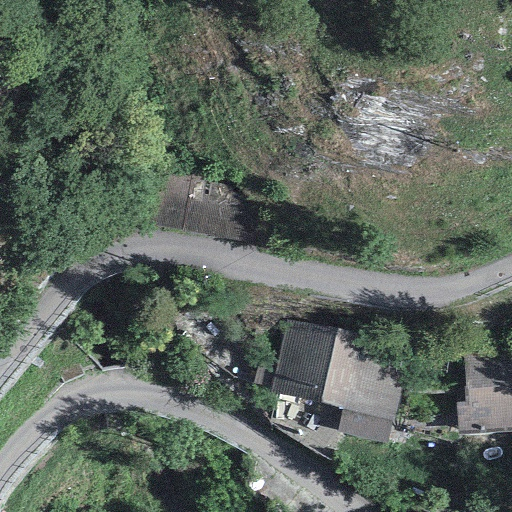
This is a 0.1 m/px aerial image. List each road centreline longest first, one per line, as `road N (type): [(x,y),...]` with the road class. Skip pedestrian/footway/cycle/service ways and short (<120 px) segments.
road 1 (residential): [(511,268),(401,294),(143,245),(86,267),(0,364)]
road 2 (residential): [(0,472),(42,419),(71,398),(132,389),(204,412),(363,511)]
